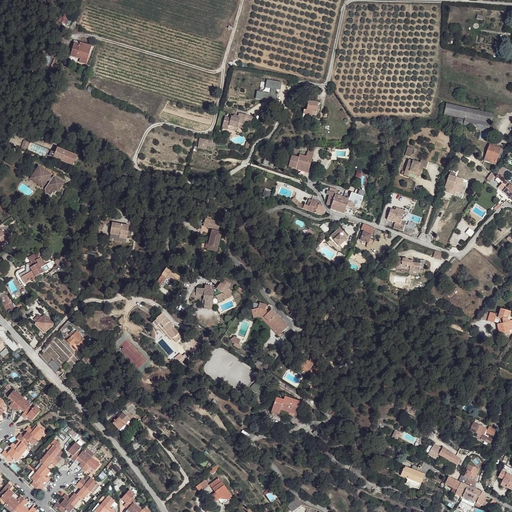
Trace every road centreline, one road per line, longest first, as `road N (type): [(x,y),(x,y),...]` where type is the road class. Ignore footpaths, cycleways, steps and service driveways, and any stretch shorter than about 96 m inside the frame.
road 1 (unclassified): [(511,206),(500,208),(464,252),(453,254),(336,216),(308,184),(246,163)]
road 2 (residential): [(0,317),(165,511)]
road 3 (unknown): [(336,216),(316,222),(270,210),(238,230),(234,262),(266,304)]
road 4 (unknown): [(32,353),(84,304),(175,292)]
